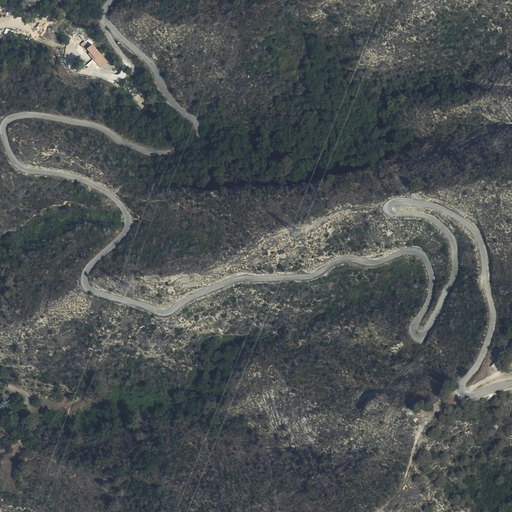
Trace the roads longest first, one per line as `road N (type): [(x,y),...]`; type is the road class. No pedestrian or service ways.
road 1 (unclassified): [(115,0),(109,25),(197,122),(199,140),(157,154),(52,117),(20,116),(2,126),(23,167),(86,181),(121,208),(123,234),(91,267),(89,286),(161,313),(228,280),(299,278),(339,259),(369,263),(408,250),(420,252),(432,276),(429,304),(414,329),(422,337),(449,286),(454,247),(433,220),(388,205),(434,206),(471,226),(485,261),(491,334),(460,389),(467,395),(511,382)]
road 2 (track): [(377,511),(397,497),(428,420),(467,395)]
